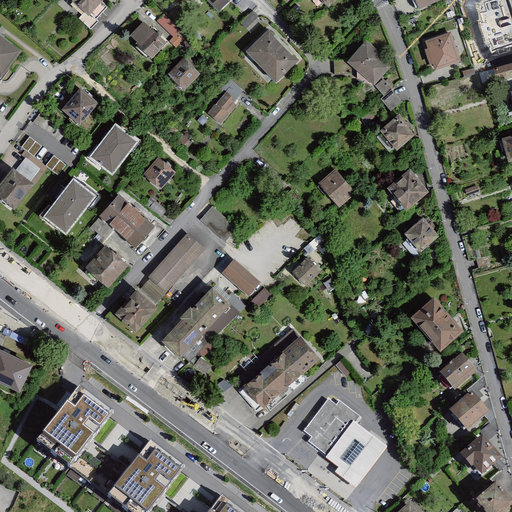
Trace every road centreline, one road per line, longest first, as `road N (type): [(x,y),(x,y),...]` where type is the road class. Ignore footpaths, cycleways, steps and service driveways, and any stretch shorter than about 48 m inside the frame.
road 1 (residential): [(511,457),(396,51),(370,0)]
road 2 (primary): [(86,331),(323,511)]
road 3 (residential): [(256,0),(312,62),(305,81),(211,189)]
road 4 (residential): [(211,189),(86,331)]
road 5 (residential): [(73,64),(211,189)]
